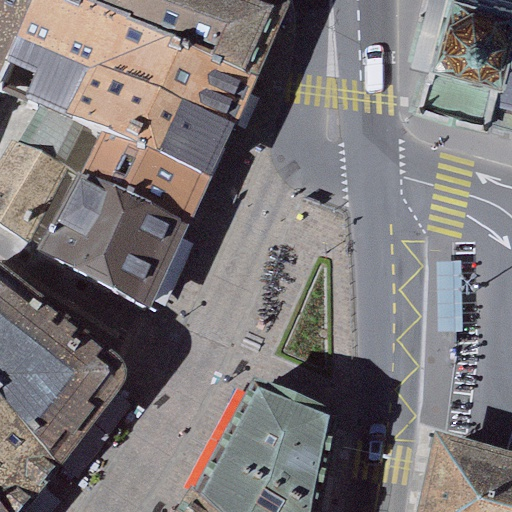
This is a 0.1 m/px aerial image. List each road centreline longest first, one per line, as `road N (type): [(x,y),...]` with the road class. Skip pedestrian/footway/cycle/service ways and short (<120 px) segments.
road 1 (primary): [(380,511),(387,170)]
road 2 (primary): [(387,170),(374,0)]
